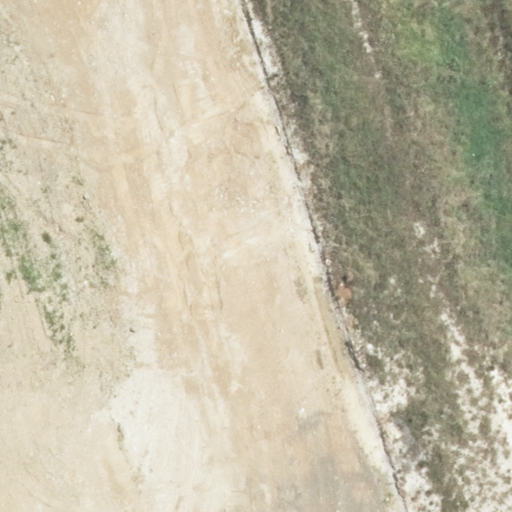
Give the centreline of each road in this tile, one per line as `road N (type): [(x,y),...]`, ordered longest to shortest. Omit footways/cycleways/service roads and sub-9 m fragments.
road 1 (unknown): [(229,0),(356,420)]
road 2 (unknown): [(356,420),(38,511)]
road 3 (unknown): [(511,379),(356,420)]
